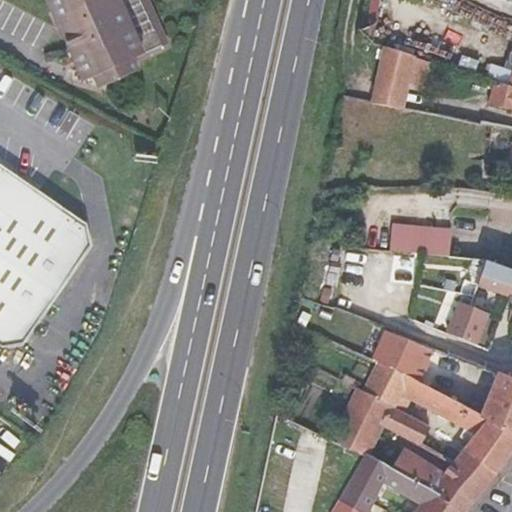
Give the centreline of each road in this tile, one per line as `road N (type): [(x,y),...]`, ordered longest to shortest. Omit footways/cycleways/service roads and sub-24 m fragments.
road 1 (primary): [(200,511),(311,0)]
road 2 (primary): [(219,208),(180,259),(142,366),(99,437),(32,511)]
road 3 (primary): [(219,208),(154,511)]
road 4 (primary): [(267,0),(219,208)]
